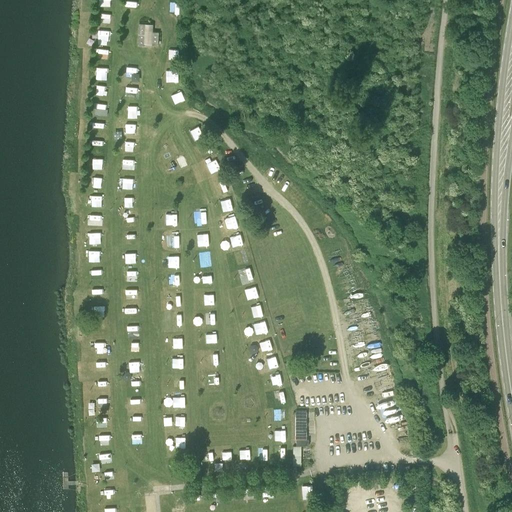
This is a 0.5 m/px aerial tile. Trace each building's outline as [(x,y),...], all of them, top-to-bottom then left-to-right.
[(102,12),(101,21),(110,23),(112,13),(102,12)] [(139,22),(139,44),(159,45),(159,30),(154,30),(154,22),(139,22)] [(100,29),(99,40),(110,40),(110,29),(100,29)] [(127,76),(137,77),(138,66),(128,65),(127,76)] [(97,78),(108,78),(109,66),(97,66),(97,78)] [(169,69),(169,81),(179,81),(180,70),(169,69)] [(107,94),(108,85),(98,83),(96,93),(107,94)] [(138,96),(138,86),(127,85),(126,96),(138,96)] [(173,93),(175,102),(185,100),(183,91),(173,93)] [(107,115),(109,104),(97,101),(95,113),(107,115)] [(123,168),(134,170),(136,159),(125,157),(123,168)] [(211,173),(220,169),(216,160),(206,164),(211,173)] [(124,177),(124,187),(136,187),(136,177),(124,177)] [(217,179),(220,190),(228,188),(225,177),(217,179)] [(103,205),(103,195),(93,194),(92,205),(103,205)] [(207,211),(194,211),(195,223),(207,223),(207,211)] [(178,213),(167,212),(167,224),(178,224),(178,213)] [(227,228),(238,227),(237,216),(226,216),(227,228)] [(124,233),(124,244),(135,244),(135,233),(124,233)] [(241,233),(232,236),(234,245),(244,243),(241,233)] [(200,236),(201,245),(211,243),(209,234),(200,236)] [(168,247),(180,246),(179,235),(168,235),(168,247)] [(90,260),(101,260),(101,249),(90,249),(90,260)] [(201,252),(201,266),(212,265),(212,251),(201,252)] [(169,266),(180,266),(180,255),(169,255),(169,266)] [(240,270),(243,281),(254,278),(251,266),(240,270)] [(93,279),(103,278),(103,268),(92,269),(93,279)] [(200,283),(213,281),(212,274),(199,276),(200,283)] [(248,300),(259,297),(257,286),(245,289),(248,300)] [(127,288),(127,298),(138,298),(138,288),(127,288)] [(205,304),(215,304),(215,294),(205,294),(205,304)] [(261,306),(254,308),(257,317),(264,315),(261,306)] [(215,313),(206,313),(206,323),(216,323),(215,313)] [(255,323),(258,333),(268,330),(265,320),(255,323)] [(129,336),(140,335),(139,324),(128,325),(129,336)] [(314,333),(315,340),(330,338),(329,331),(314,333)] [(217,333),(207,333),(207,341),(217,342),(217,333)] [(268,357),(270,368),(279,366),(277,356),(268,357)] [(97,369),(106,370),(106,361),(97,360),(97,369)] [(141,370),(141,360),(130,361),(131,370),(141,370)] [(210,374),(211,387),(221,387),(221,374),(210,374)] [(175,387),(184,387),(185,378),(175,378),(175,387)] [(99,397),(99,406),(108,407),(108,397),(99,397)] [(282,418),(286,418),(286,409),(276,409),(276,413),(282,413),(282,418)] [(185,426),(186,416),(176,415),(176,426),(185,426)] [(276,429),(276,441),(287,441),(286,429),(276,429)] [(100,445),(110,444),(110,434),(100,434),(100,445)] [(257,447),(256,458),(268,458),(269,448),(257,447)] [(241,458),(251,458),(250,448),(240,449),(241,458)] [(111,452),(100,452),(101,462),(112,462),(111,452)]
